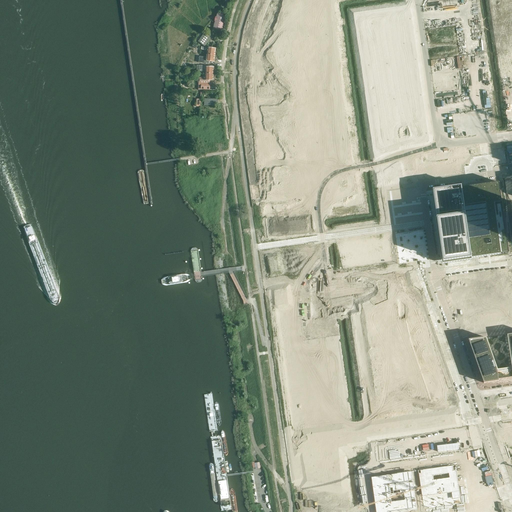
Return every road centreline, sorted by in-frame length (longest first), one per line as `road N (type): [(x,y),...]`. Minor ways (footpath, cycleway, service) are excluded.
road 1 (unclassified): [(290,511),(237,115)]
road 2 (residential): [(266,0),(250,45),(249,80),(402,62)]
road 3 (unclassified): [(434,274),(476,393)]
road 4 (residential): [(402,62),(421,182)]
